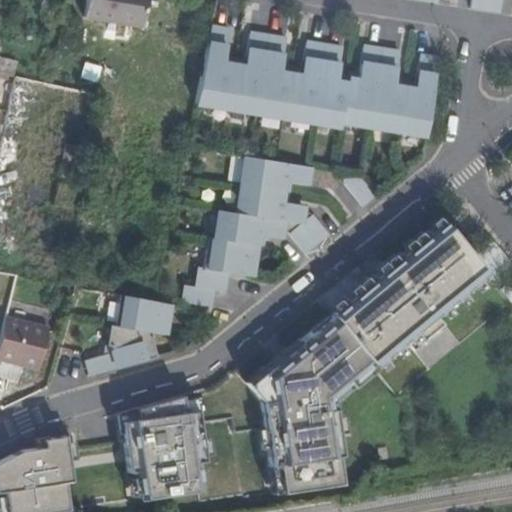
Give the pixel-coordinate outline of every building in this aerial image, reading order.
[(89,20),(111,25),(140,30),(143,31),(148,0),(87,0),(84,20),(89,20)] [(473,0),(472,9),(486,11),(488,0),(473,0)] [(488,0),(486,11),(501,13),(503,0),(488,0)] [(226,60),(231,33),(210,30),(195,106),(228,111),(235,68),(224,66),(225,60),(226,60)] [(256,116),(269,39),(250,36),(246,63),(247,63),(246,70),(235,68),(228,111),(256,116)] [(283,69),(287,42),(269,39),(256,116),(284,120),(291,77),(281,76),(282,69),(283,69)] [(303,73),(302,79),(291,77),(284,120),(313,125),(325,49),(307,46),(302,72),(303,73)] [(339,78),(344,52),(325,49),(313,125),(341,130),(342,125),(348,87),(337,85),(338,78),(339,78)] [(342,125),(370,129),(382,53),(364,50),(360,77),(359,83),(349,82),(348,87),(342,125)] [(370,129),(398,134),(405,91),(395,89),(396,83),(401,56),(382,53),(370,129)] [(12,61),(0,59),(0,75),(9,78),(12,61)] [(398,134),(426,139),(439,62),(420,59),(416,86),(417,86),(416,93),(405,91),(398,134)] [(96,83),(101,65),(83,61),(78,79),(96,83)] [(306,169),(277,164),(246,159),(241,187),(284,194),(285,184),(308,188),(311,170),(306,169)] [(346,187),(363,207),(375,197),(362,180),(360,178),(348,176),(346,187)] [(284,194),(241,187),(236,216),(301,226),(316,245),(328,235),(313,216),(304,214),(304,209),(282,205),(284,194)] [(236,216),(219,213),(215,241),(257,248),(259,238),(281,241),(283,234),(289,235),(305,254),(316,245),(301,226),(236,216)] [(446,327),(437,315),(486,274),(480,267),(472,257),(445,225),(270,367),(274,371),(250,391),(259,404),(269,468),(275,467),(280,495),(339,486),(336,459),(340,458),(331,396),(369,364),(373,368),(404,341),(414,352),(446,327)] [(248,273),(253,274),(257,248),(215,241),(208,240),(203,271),(199,270),(196,289),(213,292),(224,294),(227,275),(247,278),(248,273)] [(498,249),(492,241),(472,257),(480,267),(500,251),(498,249)] [(488,276),(508,260),(500,251),(480,267),(486,274),(488,276)] [(511,272),(511,265),(508,260),(488,276),(496,286),(511,274),(511,272)] [(509,301),(511,298),(511,282),(501,292),(504,295),(509,301)] [(183,305),(210,309),(213,292),(196,289),(186,288),(183,305)] [(155,303),(129,298),(121,297),(115,329),(153,335),(165,337),(170,307),(155,303)] [(5,319),(0,341),(0,362),(38,372),(48,330),(5,319)] [(158,359),(152,340),(153,335),(115,329),(110,328),(106,348),(113,349),(114,355),(89,362),(93,378),(151,361),(158,359)] [(182,417),(180,401),(118,415),(127,474),(134,473),(138,501),(199,492),(195,464),(204,463),(197,415),(182,417)] [(72,445),(35,450),(25,450),(0,462),(0,491),(3,491),(6,511),(65,511),(68,511),(64,484),(72,483),(69,463),(74,462),(72,445)]
